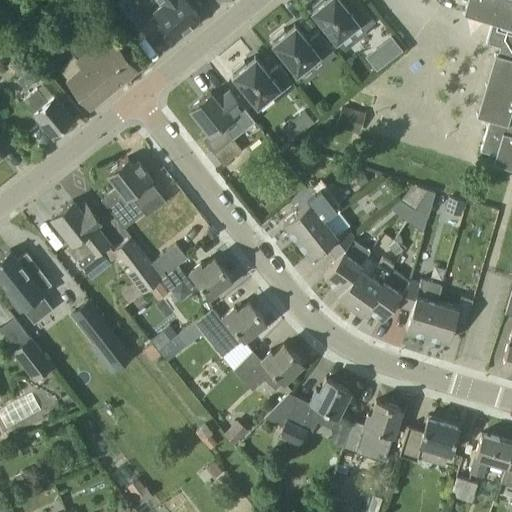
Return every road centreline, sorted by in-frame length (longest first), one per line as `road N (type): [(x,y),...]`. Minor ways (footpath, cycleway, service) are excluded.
road 1 (unclassified): [(511,405),(353,358),(296,312),(138,99)]
road 2 (tertiary): [(138,99),(0,208)]
road 3 (tertiary): [(258,0),(138,99)]
